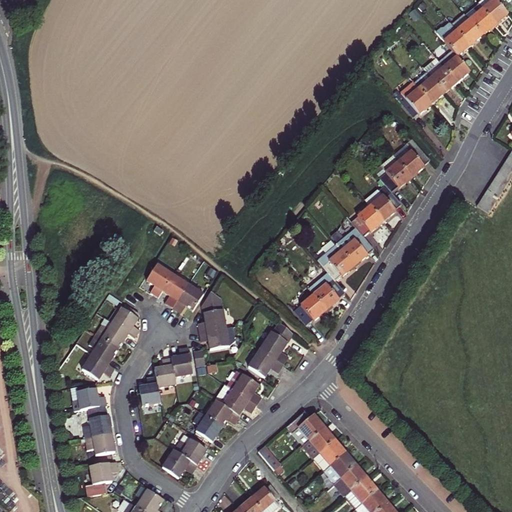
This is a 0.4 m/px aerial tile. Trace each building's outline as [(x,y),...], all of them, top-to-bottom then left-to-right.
[(482,11),(495,27),(508,16),(495,1),(493,0),(483,0),(482,1),(487,7),(482,11)] [(477,6),(482,11),(487,7),(482,1),(477,6)] [(482,11),(477,6),(465,17),(482,37),(495,27),(482,11)] [(465,17),(464,15),(451,26),(469,48),(482,37),(465,17)] [(452,53),(457,59),(469,48),(451,26),(450,24),(444,30),(440,30),(436,34),(449,49),(452,53)] [(399,42),(394,36),(382,47),(387,52),(399,42)] [(439,63),(452,53),(449,49),(436,60),(439,63)] [(470,74),(457,59),(452,53),(439,63),(457,85),(470,74)] [(433,69),(439,63),(436,60),(430,65),(433,69)] [(426,74),(444,95),(457,85),(439,63),(433,69),(430,65),(423,70),(426,74)] [(414,85),(432,106),(444,95),(426,74),(414,85)] [(418,116),(419,117),(432,106),(414,85),(395,100),(412,121),(418,116)] [(393,157),(411,179),(424,168),(430,163),(412,141),(393,157)] [(386,187),(391,194),(398,189),(398,190),(411,179),(393,157),(380,168),(385,174),(379,179),(386,187)] [(511,168),(505,164),(501,169),(511,176),(511,168)] [(511,176),(501,169),(498,175),(509,182),(511,177),(511,176)] [(498,175),(494,180),(506,188),(509,182),(498,175)] [(494,180),(491,185),(502,193),(506,188),(494,180)] [(491,185),(487,191),(499,198),(502,193),(491,185)] [(370,208),(383,223),(396,213),(395,212),(402,207),(391,194),(386,187),(379,192),(383,197),(370,208)] [(378,191),(365,202),(370,208),(383,197),(379,192),(378,191)] [(487,191),(484,196),(495,204),(499,198),(487,191)] [(484,196),(480,202),(492,209),(495,204),(484,196)] [(480,202),(477,207),(488,215),(492,209),(480,202)] [(356,230),(363,238),(369,233),(370,234),(383,223),(370,208),(351,224),(356,230)] [(157,228),(154,232),(160,236),(163,233),(157,228)] [(342,252),(354,268),(368,257),(374,252),(363,238),(356,230),(336,246),(342,252)] [(318,262),(328,275),(335,284),(341,278),(342,279),(354,268),(342,252),(329,263),(325,257),(318,262)] [(157,267),(147,283),(154,288),(157,289),(156,291),(153,290),(150,294),(158,299),(162,293),(173,277),(157,267)] [(314,297),(326,312),(339,302),(339,301),(345,296),(335,284),(328,275),(308,291),(314,297)] [(173,277),(162,293),(167,296),(170,297),(168,300),(165,304),(173,309),(188,286),(173,277)] [(188,286),(173,309),(181,314),(184,310),(182,308),(183,306),(186,308),(193,313),(204,296),(188,286)] [(203,325),(198,326),(199,335),(226,330),(221,301),(211,295),(202,309),(207,312),(205,315),(204,316),(205,324),(206,327),(203,328),(203,325)] [(109,296),(106,300),(117,306),(119,302),(109,296)] [(313,322),(313,323),(326,312),(314,297),(293,313),(305,328),(313,322)] [(138,320),(122,310),(112,325),(128,336),(135,340),(140,332),(135,329),(134,332),(131,330),(133,328),(138,320)] [(128,336),(112,325),(104,320),(101,326),(102,326),(95,337),(118,351),(128,336)] [(260,351),(282,366),(288,358),(283,356),(282,358),(280,357),(281,354),(293,336),(279,324),(272,335),(271,334),(260,351)] [(199,335),(201,344),(206,343),(205,340),(208,340),(208,343),(210,352),(229,349),(226,330),(199,335)] [(95,337),(89,347),(95,351),(92,356),(108,366),(118,351),(95,337)] [(174,379),(193,376),(188,349),(179,351),(180,356),(183,356),(183,358),(180,358),(171,360),(174,379)] [(273,371),(277,374),(282,366),(260,351),(248,369),(265,380),(271,370),(272,367),(275,369),(273,371)] [(202,353),(194,355),(196,369),(205,368),(202,353)] [(92,356),(82,371),(98,382),(103,374),(105,372),(107,373),(105,376),(110,379),(115,371),(108,366),(92,356)] [(174,379),(171,360),(162,362),(163,367),(166,366),(166,369),(163,369),(155,371),(156,379),(158,390),(176,387),(174,379)] [(216,367),(207,368),(208,375),(217,373),(216,367)] [(227,388),(255,407),(260,399),(256,396),(254,399),(252,397),(254,395),(259,387),(237,373),(227,388)] [(158,390),(156,379),(147,380),(148,385),(151,385),(151,387),(148,388),(139,389),(142,408),(160,405),(158,390)] [(70,391),(74,413),(88,411),(105,408),(107,408),(106,399),(98,400),(95,386),(70,391)] [(250,415),(255,407),(227,388),(224,387),(214,402),(216,403),(239,418),(244,410),(245,408),(248,409),(246,412),(250,415)] [(211,402),(206,410),(210,412),(215,405),(211,402)] [(227,422),(233,426),(239,418),(216,403),(215,405),(210,412),(206,418),(222,429),(227,422)] [(85,440),(112,436),(109,418),(107,418),(105,408),(88,411),(91,427),(83,429),(85,440)] [(200,428),(196,434),(212,444),(222,429),(206,418),(200,414),(193,424),(200,428)] [(304,414),(287,429),(303,448),(324,430),(314,417),(310,420),(304,414)] [(324,430),(303,448),(313,461),(335,442),(324,430)] [(96,457),(115,454),(112,436),(85,440),(87,452),(95,451),(96,457)] [(184,437),(174,452),(197,467),(207,452),(184,437)] [(335,442),(313,461),(324,473),(346,455),(335,442)] [(264,448),(258,453),(274,472),(280,466),(264,448)] [(187,472),(192,475),(197,467),(174,452),(162,470),(178,480),(185,471),(186,468),(188,470),(187,472)] [(346,455),(324,473),(334,486),(356,467),(346,455)] [(117,464),(90,469),(93,487),(87,488),(89,498),(106,495),(104,485),(112,483),(110,475),(110,472),(112,471),(113,474),(118,473),(117,464)] [(356,467),(334,486),(345,498),(367,480),(356,467)] [(291,469),(282,476),(286,482),(296,474),(291,469)] [(367,480),(345,498),(355,511),(377,492),(367,480)] [(264,490),(252,500),(261,511),(274,511),(280,507),(276,502),(280,498),(270,487),(265,490),(264,490)] [(140,511),(157,511),(164,502),(148,492),(136,509),(140,511)] [(377,492),(355,511),(356,511),(379,511),(388,505),(377,492)] [(240,511),(261,511),(252,500),(239,511),(240,511)] [(124,501),(117,511),(118,511),(140,511),(136,509),(124,501)]
